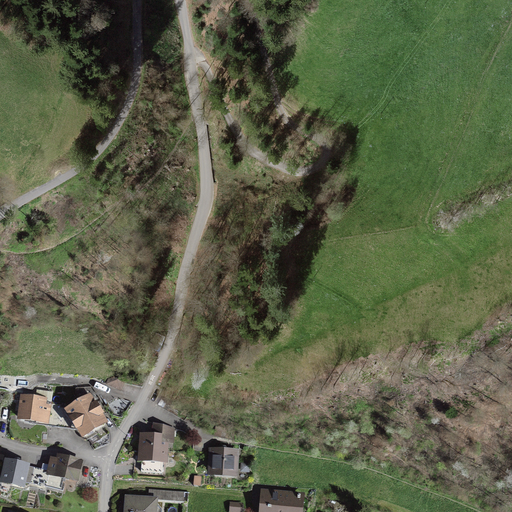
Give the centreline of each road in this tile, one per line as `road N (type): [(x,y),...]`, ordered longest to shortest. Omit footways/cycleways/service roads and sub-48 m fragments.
road 1 (unclassified): [(190,56),(206,68),(230,122),(255,153),(299,170),(322,162),(322,142),(280,111),(248,0)]
road 2 (unclassified): [(138,407),(174,328),(207,193),(190,56)]
road 3 (unclassified): [(137,0),(136,79),(113,132),(89,161),(0,214)]
road 4 (unknown): [(0,388),(74,387),(138,407)]
